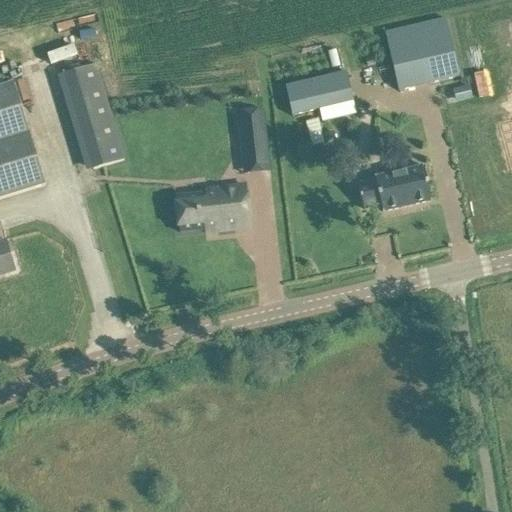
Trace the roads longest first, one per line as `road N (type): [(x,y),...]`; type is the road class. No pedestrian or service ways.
road 1 (tertiary): [(0,395),(222,324),(455,272)]
road 2 (unclassified): [(494,511),(455,272)]
